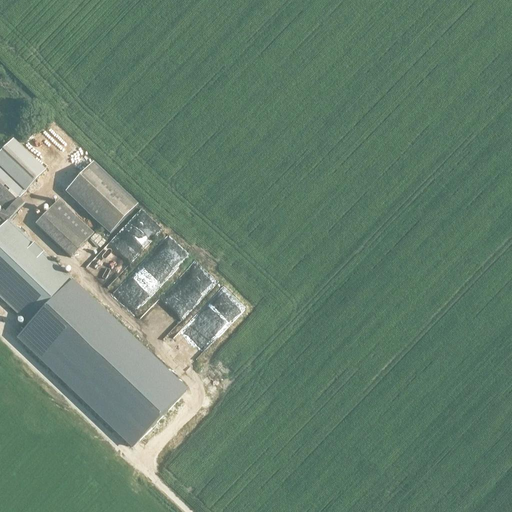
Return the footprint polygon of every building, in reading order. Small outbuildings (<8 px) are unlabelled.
[(37,132),(34,140),(41,142),(44,135),(37,132)] [(0,295),(31,325),(30,326),(30,327),(29,327),(25,331),(18,339),(134,448),(187,392),(72,283),(73,282),(72,282),(9,222),(25,205),(19,200),(28,191),(46,172),(13,141),(0,154),(0,295)] [(66,194),(110,235),(138,206),(94,164),(66,194)] [(94,235),(59,201),(36,226),(71,259),(94,235)] [(104,240),(94,236),(90,245),(101,249),(104,240)] [(147,295),(185,255),(167,237),(128,278),(147,295)] [(165,289),(178,309),(198,296),(192,287),(196,284),(190,274),(165,289)] [(133,311),(145,297),(125,279),(113,292),(133,311)] [(142,470),(152,479),(156,475),(146,466),(142,470)]
